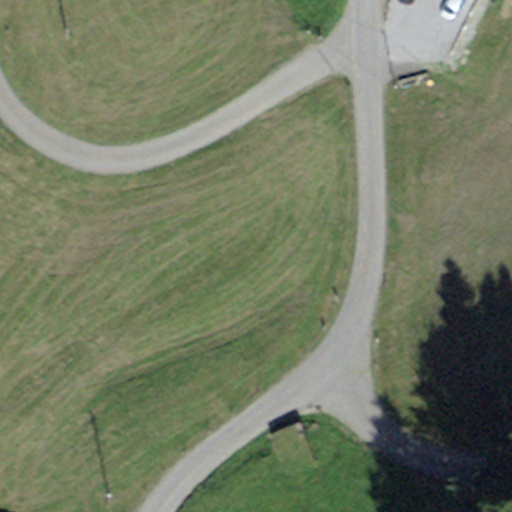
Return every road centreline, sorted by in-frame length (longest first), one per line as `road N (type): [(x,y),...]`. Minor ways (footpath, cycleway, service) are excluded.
road 1 (unclassified): [(161,511),(195,465),(307,391),(363,313),(368,0)]
road 2 (track): [(0,93),(44,144),(100,164),(178,156),(257,111),(368,66)]
road 3 (track): [(511,456),(406,463),(368,434),(327,362)]
